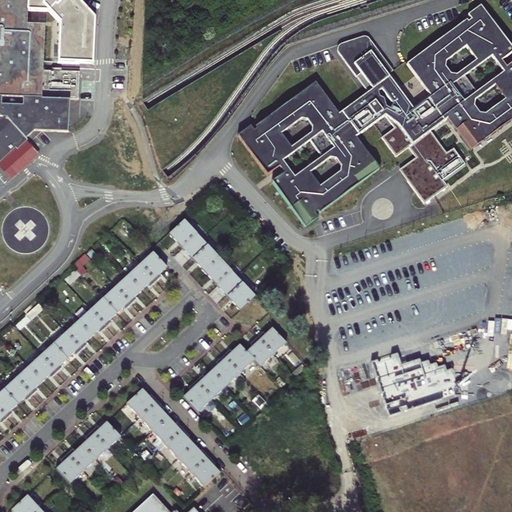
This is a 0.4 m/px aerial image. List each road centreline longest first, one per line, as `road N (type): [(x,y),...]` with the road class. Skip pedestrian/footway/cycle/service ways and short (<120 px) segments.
road 1 (residential): [(126,359),(194,296),(210,314),(162,360),(148,360)]
road 2 (residential): [(0,474),(126,359)]
road 3 (unknown): [(148,360),(223,454)]
